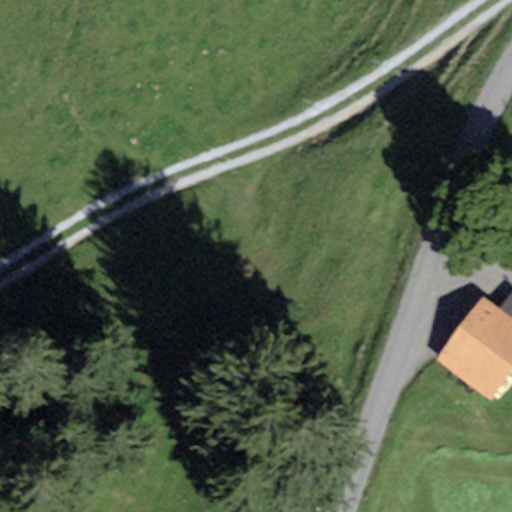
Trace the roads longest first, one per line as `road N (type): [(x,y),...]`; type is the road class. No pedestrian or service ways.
road 1 (track): [(0,275),(103,212),(344,107),(499,0)]
road 2 (residential): [(511,71),(415,301),(344,511)]
